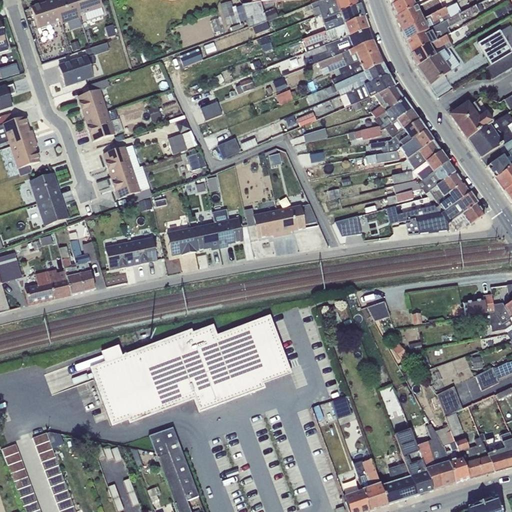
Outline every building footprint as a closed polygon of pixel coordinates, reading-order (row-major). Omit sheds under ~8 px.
[(46,4),(31,9),(37,29),(61,21),(53,0),(47,0),(45,1),(46,4)] [(53,0),(61,21),(62,26),(79,20),(78,17),(73,0),(53,0)] [(73,0),(78,17),(85,15),(101,9),(102,9),(99,0),(73,0)] [(322,20),(359,6),(357,0),(322,0),(304,7),(306,13),(312,11),(314,16),(308,18),(309,20),(320,15),(322,20)] [(396,18),(416,8),(414,4),(422,0),(403,0),(391,6),(393,9),(393,10),(392,10),(395,17),(396,18)] [(260,1),(251,3),(242,6),(246,21),(248,28),(252,26),(266,21),(263,10),(261,2),(260,1)] [(511,6),(509,1),(494,11),(499,18),(511,9),(511,6)] [(246,21),(242,6),(233,8),(231,2),(220,5),(226,27),(246,21)] [(405,42),(411,55),(446,36),(450,34),(447,29),(484,9),(480,3),(461,13),(450,19),(405,42)] [(456,3),(445,9),(450,19),(461,13),(456,3)] [(401,31),(430,16),(425,4),(416,8),(396,18),(397,21),(396,21),(400,28),(400,29),(401,31)] [(326,32),(363,18),(359,6),(322,20),(326,32)] [(263,10),(266,21),(277,17),(274,10),(274,11),(272,7),(267,9),(266,8),(263,10)] [(103,16),(101,9),(85,15),(87,21),(103,16)] [(403,37),(405,42),(450,19),(445,9),(430,16),(401,31),(400,31),(403,37)] [(306,53),(368,30),(363,18),(326,32),(302,41),(306,53)] [(269,30),(266,21),(252,26),(255,35),(269,30)] [(112,26),(104,28),(107,38),(115,36),(112,26)] [(477,44),(490,66),(511,52),(511,32),(508,26),(477,44)] [(318,64),(372,41),(368,30),(306,53),(303,54),(305,60),(303,61),(306,69),(318,64)] [(412,59),(415,67),(448,49),(452,47),(446,36),(411,55),(412,59)] [(269,37),(259,41),(264,52),(273,49),(269,37)] [(333,71),(377,52),(372,41),(318,64),(322,75),(333,71)] [(78,42),(71,44),(73,52),(81,50),(78,42)] [(87,58),(58,67),(64,86),(93,76),(90,66),(96,64),(93,57),(109,52),(107,43),(84,51),(87,58)] [(448,49),(415,67),(429,87),(459,65),(448,49)] [(198,51),(180,59),(183,68),(202,61),(198,51)] [(333,86),(382,64),(377,52),(333,71),(336,78),(331,80),(333,86)] [(511,52),(490,66),(485,69),(492,80),(511,68),(511,52)] [(259,62),(250,65),(253,72),(262,69),(259,62)] [(0,79),(3,78),(3,79),(19,74),(16,64),(0,69),(0,79)] [(338,92),(386,71),(382,64),(333,86),(326,89),(329,96),(338,92)] [(374,96),(394,87),(386,71),(338,92),(340,97),(339,97),(344,108),(374,96)] [(240,85),(235,87),(238,95),(254,89),(251,79),(239,84),(240,85)] [(283,79),(273,83),(276,92),(287,88),(283,79)] [(87,86),(89,93),(100,91),(109,88),(107,80),(87,86)] [(0,89),(0,109),(12,106),(8,96),(15,93),(13,85),(0,89)] [(375,120),(403,99),(394,87),(374,96),(380,106),(370,114),(375,120)] [(280,107),(298,99),(295,91),(290,93),(289,90),(275,96),(280,107)] [(89,93),(77,97),(80,105),(79,105),(81,111),(82,111),(85,120),(107,113),(100,91),(89,93)] [(384,129),(410,110),(403,99),(375,120),(374,121),(379,127),(380,132),(384,129)] [(217,103),(200,109),(205,122),(222,115),(217,103)] [(467,140),(494,124),(486,112),(482,115),(474,103),(470,106),(468,103),(449,115),(467,140)] [(157,106),(147,109),(151,122),(161,119),(157,106)] [(391,139),(418,120),(410,110),(384,129),(391,139)] [(114,111),(107,113),(115,135),(124,132),(119,119),(117,119),(114,111)] [(107,113),(85,120),(88,129),(87,129),(89,135),(90,135),(92,142),(115,135),(107,113)] [(313,113),(296,120),(300,128),(316,121),(313,113)] [(0,125),(13,121),(10,114),(0,117),(0,125)] [(480,159),(511,137),(511,120),(508,115),(494,124),(467,140),(467,141),(469,140),(481,157),(479,158),(480,159)] [(13,121),(0,125),(0,148),(9,146),(9,148),(35,139),(32,131),(29,132),(24,117),(13,121)] [(399,150),(425,131),(418,120),(391,139),(388,141),(369,144),(369,151),(381,149),(382,155),(396,152),(399,150)] [(380,132),(379,127),(348,134),(349,140),(356,139),(356,140),(362,139),(362,141),(381,137),(380,132)] [(325,130),(303,136),(305,143),(327,138),(325,130)] [(189,132),(194,147),(197,146),(190,131),(188,132),(189,132)] [(407,161),(432,141),(425,131),(399,150),(407,161)] [(194,147),(189,132),(167,140),(172,156),(194,148),(194,147)] [(494,179),(494,180),(511,167),(511,137),(480,159),(486,168),(485,168),(486,169),(488,169),(494,177),(493,178),(494,179)] [(37,147),(35,139),(9,148),(17,170),(18,170),(29,166),(40,163),(35,148),(37,147)] [(233,140),(217,147),(223,160),(239,153),(233,140)] [(254,140),(241,145),(243,151),(256,145),(254,140)] [(411,173),(440,152),(432,141),(407,161),(400,162),(402,175),(411,173)] [(132,145),(125,148),(133,170),(140,168),(132,145)] [(125,148),(103,155),(106,164),(105,165),(107,171),(108,170),(111,178),(133,170),(125,148)] [(399,161),(396,152),(382,155),(365,158),(366,165),(376,163),(376,165),(399,161)] [(421,181),(447,162),(440,152),(411,173),(402,175),(392,178),(393,185),(413,181),(412,180),(418,176),(421,181)] [(202,168),(206,167),(200,153),(186,158),(191,172),(202,168)] [(279,153),(267,156),(270,168),(282,165),(279,153)] [(323,153),(309,155),(311,164),(325,161),(323,153)] [(425,195),(455,173),(447,162),(421,181),(418,183),(417,181),(413,181),(393,185),(395,197),(411,193),(422,190),(425,195)] [(29,166),(18,170),(20,177),(31,173),(29,166)] [(133,170),(111,178),(113,184),(112,185),(114,191),(115,190),(118,200),(126,197),(129,205),(151,197),(149,189),(142,167),(140,168),(133,170)] [(511,167),(494,180),(503,192),(511,186),(511,167)] [(435,202),(462,183),(455,173),(425,195),(430,202),(434,199),(435,202)] [(52,174),(29,182),(36,204),(61,196),(56,183),(55,184),(52,174)] [(216,178),(207,180),(209,193),(218,191),(216,178)] [(440,215),(469,194),(462,183),(435,202),(437,204),(434,207),(440,215)] [(205,192),(204,184),(195,186),(197,194),(205,192)] [(511,186),(503,192),(511,204),(511,186)] [(338,190),(329,193),(330,200),(340,199),(338,190)] [(161,193),(151,197),(153,208),(164,205),(161,193)] [(411,193),(395,197),(387,199),(388,206),(413,200),(411,193)] [(450,223),(476,204),(473,199),(469,194),(440,215),(444,221),(447,219),(450,223)] [(61,196),(36,204),(44,227),(67,219),(64,210),(65,209),(61,196)] [(152,210),(150,200),(138,202),(140,212),(152,210)] [(465,228),(484,215),(476,204),(450,223),(456,232),(464,226),(465,228)] [(309,205),(300,206),(304,225),(317,223),(309,205)] [(300,206),(277,212),(282,236),(290,234),(290,232),(305,229),(304,225),(300,206)] [(387,217),(396,215),(394,207),(385,209),(387,217)] [(440,215),(434,207),(396,215),(398,223),(406,222),(415,220),(440,215)] [(255,227),(253,217),(251,209),(244,211),(247,228),(255,227)] [(214,224),(219,249),(228,247),(227,245),(243,242),(238,219),(229,221),(226,210),(212,214),(214,224)] [(277,212),(253,217),(255,227),(257,239),(273,236),(273,238),(282,236),(277,212)] [(398,223),(396,215),(387,217),(389,225),(398,223)] [(407,237),(448,232),(447,225),(450,223),(447,219),(444,221),(440,215),(415,220),(406,222),(407,224),(405,225),(407,237)] [(357,217),(334,223),(342,238),(362,234),(357,217)] [(214,224),(190,229),(195,252),(210,248),(211,251),(219,249),(214,224)] [(190,229),(166,234),(171,257),(181,254),(182,256),(196,253),(195,252),(190,229)] [(50,236),(40,239),(42,247),(52,244),(50,236)] [(152,239),(128,244),(133,266),(140,264),(141,265),(147,264),(147,263),(157,261),(152,239)] [(77,241),(70,243),(76,264),(83,293),(94,290),(88,264),(97,261),(91,242),(82,246),(84,256),(81,257),(77,241)] [(128,244),(104,249),(109,271),(119,269),(119,270),(126,268),(125,267),(133,266),(128,244)] [(83,293),(76,264),(71,266),(67,247),(60,249),(65,272),(71,296),(83,293)] [(15,253),(0,257),(0,278),(2,284),(22,279),(15,253)] [(71,296),(65,272),(57,274),(56,270),(48,272),(54,300),(71,296)] [(54,300),(48,272),(35,275),(37,285),(24,288),(28,306),(54,300)] [(0,313),(10,311),(2,284),(0,278),(0,313)] [(493,305),(494,313),(501,325),(511,317),(511,285),(507,286),(508,300),(510,303),(504,307),(502,304),(493,305)] [(493,305),(491,296),(483,297),(483,300),(462,303),(465,318),(476,316),(494,313),(493,305)] [(384,303),(366,308),(374,323),(390,318),(384,303)] [(340,312),(337,305),(328,309),(330,316),(340,312)] [(501,325),(494,313),(476,316),(478,328),(490,326),(492,333),(505,330),(501,325)] [(413,326),(421,325),(420,314),(411,315),(413,326)] [(105,363),(90,369),(94,380),(112,428),(128,422),(129,426),(193,401),(198,415),(265,389),(263,385),(291,374),(269,317),(217,337),(213,326),(192,334),(191,331),(122,357),(118,346),(101,353),(105,363)] [(508,334),(511,331),(511,317),(501,325),(505,330),(508,334)] [(398,343),(391,348),(400,360),(407,355),(398,343)] [(422,352),(421,343),(408,345),(410,354),(422,352)] [(105,363),(101,353),(44,375),(52,396),(94,380),(90,369),(105,363)] [(430,371),(426,356),(417,359),(421,369),(419,369),(421,373),(430,371)] [(473,369),(482,367),(480,357),(472,359),(473,369)] [(498,380),(511,373),(511,362),(494,370),(498,380)] [(492,368),(475,377),(481,392),(499,384),(492,368)] [(462,410),(453,387),(435,397),(444,419),(455,414),(462,410)] [(511,394),(511,391),(511,390),(511,389),(495,396),(498,401),(511,394)] [(339,418),(353,413),(347,397),(333,401),(339,418)] [(455,414),(444,419),(447,426),(452,438),(463,433),(455,414)] [(417,447),(433,491),(455,484),(442,448),(433,432),(429,425),(426,427),(431,442),(417,447)] [(442,448),(455,484),(468,480),(453,442),(452,438),(447,426),(433,432),(442,448)] [(198,498),(172,429),(149,437),(176,511),(190,511),(187,502),(198,498)] [(406,463),(416,496),(433,491),(417,447),(410,430),(398,435),(406,463)] [(494,473),(511,467),(511,442),(509,434),(499,437),(504,450),(486,455),(494,473)] [(453,442),(468,480),(494,473),(486,455),(480,438),(474,440),(476,446),(468,448),(464,438),(453,442)] [(105,457),(102,449),(100,445),(94,447),(99,460),(105,457)] [(105,457),(107,462),(113,459),(110,450),(109,446),(102,449),(105,457)] [(117,448),(110,450),(113,459),(115,463),(122,460),(117,448)] [(136,451),(132,450),(138,468),(143,467),(136,451)] [(362,491),(369,511),(387,506),(380,487),(371,460),(363,463),(362,462),(352,465),(358,480),(362,491)] [(351,482),(358,480),(352,465),(351,462),(344,464),(351,482)] [(380,487),(387,506),(416,496),(406,463),(387,470),(391,483),(380,487)] [(123,481),(128,494),(134,492),(129,479),(123,481)] [(108,487),(113,500),(119,497),(114,485),(108,487)] [(156,488),(147,491),(152,506),(159,503),(157,497),(159,496),(156,488)] [(343,497),(348,511),(368,511),(369,511),(362,491),(343,497)] [(134,492),(128,494),(133,507),(138,504),(134,492)] [(119,497),(113,500),(117,511),(123,510),(119,497)] [(499,511),(495,499),(459,511),(499,511)]
